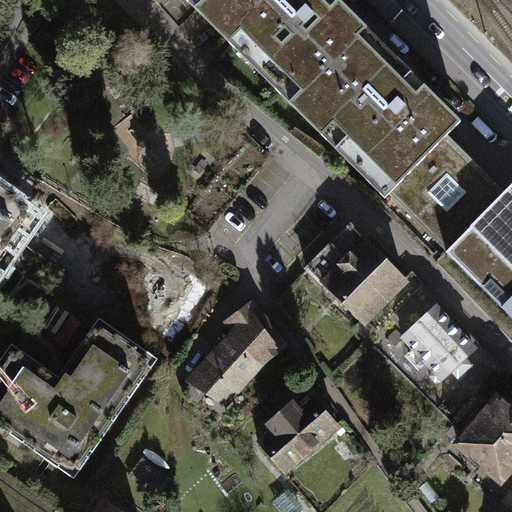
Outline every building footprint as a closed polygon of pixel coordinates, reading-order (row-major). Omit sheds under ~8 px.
[(344,0),(190,0),(382,194),(385,191),(444,129),(459,112),(344,0)] [(502,188),(444,129),(385,191),(446,247),(502,188)] [(0,263),(42,203),(0,173),(0,263)] [(511,178),(502,188),(446,247),(444,249),(511,316),(511,178)] [(350,219),(304,267),(365,324),(410,279),(350,219)] [(479,344),(423,287),(389,320),(403,334),(399,337),(442,380),(479,344)] [(230,329),(184,380),(227,407),(268,359),(288,344),(252,298),(223,321),(230,329)] [(13,338),(0,357),(0,425),(75,478),(158,358),(102,320),(65,373),(13,338)] [(511,472),(511,403),(496,390),(451,443),(501,485),(511,472)] [(259,442),(285,472),(340,425),(314,395),(300,406),(292,396),(262,422),(271,432),(259,442)] [(170,476),(143,457),(129,477),(156,496),(170,476)] [(0,511),(59,511),(61,509),(0,467),(0,511)] [(130,511),(105,494),(92,511),(130,511)]
